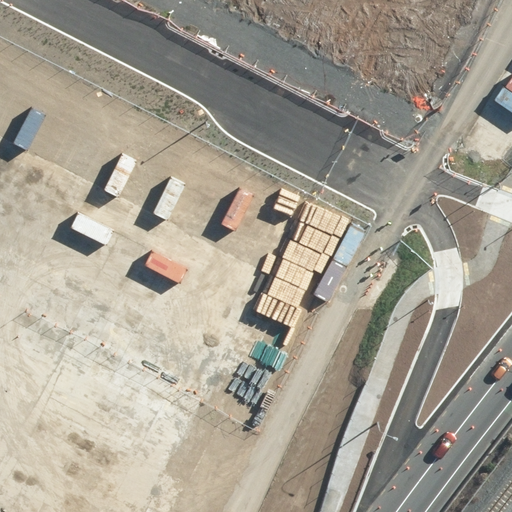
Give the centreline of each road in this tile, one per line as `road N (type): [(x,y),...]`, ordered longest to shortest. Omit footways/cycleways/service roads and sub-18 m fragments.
road 1 (unclassified): [(409,186),(263,118),(224,80),(65,0)]
road 2 (primary): [(400,511),(511,364)]
